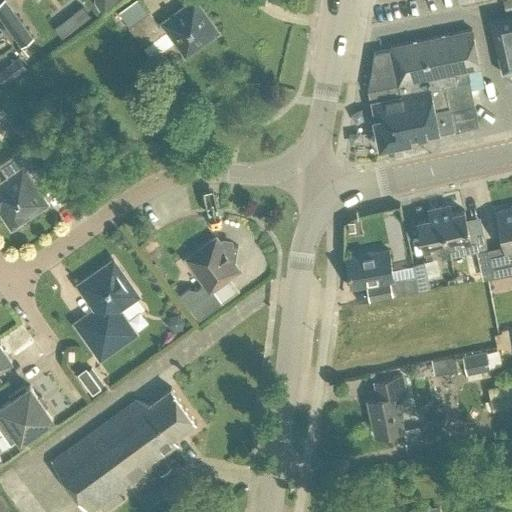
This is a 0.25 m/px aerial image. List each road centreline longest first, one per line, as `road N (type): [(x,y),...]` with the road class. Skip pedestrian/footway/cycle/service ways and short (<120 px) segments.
road 1 (residential): [(5,284),(136,192),(171,177),(265,173),(315,157)]
road 2 (secondary): [(263,511),(310,198)]
road 3 (tertiary): [(310,198),(511,154)]
road 4 (secondary): [(315,157),(342,0)]
